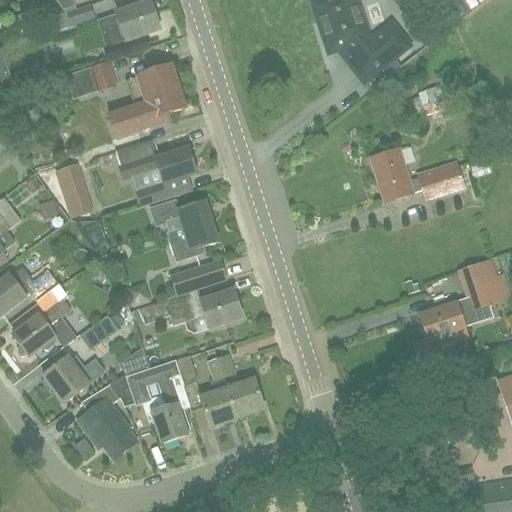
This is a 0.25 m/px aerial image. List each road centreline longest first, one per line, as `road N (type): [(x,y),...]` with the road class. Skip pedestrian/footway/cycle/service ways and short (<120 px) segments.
road 1 (tertiary): [(332,438),(190,0)]
road 2 (unclassified): [(109,500),(157,495),(332,438)]
road 3 (unclassified): [(109,500),(58,476),(0,395)]
